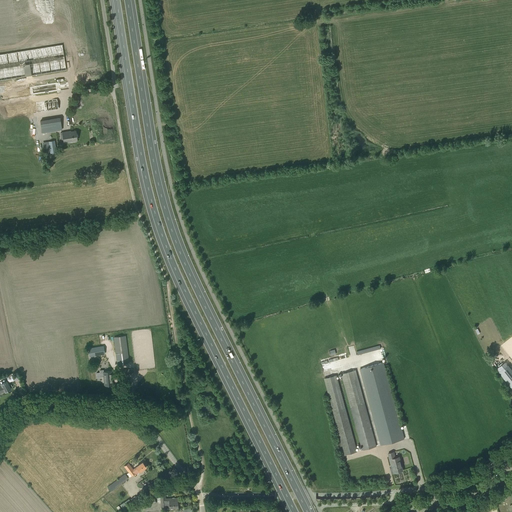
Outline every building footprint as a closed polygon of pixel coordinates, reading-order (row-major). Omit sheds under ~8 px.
[(65,45),(0,53),(0,68),(39,63),(39,66),(42,66),(43,73),(69,70),(65,45)] [(67,81),(31,87),(33,95),(69,90),(67,81)] [(31,87),(6,91),(7,99),(33,95),(31,87)] [(57,99),(4,107),(6,118),(58,109),(57,99)] [(35,118),(5,123),(8,139),(38,134),(35,118)] [(60,118),(40,121),(42,133),(62,130),(60,118)] [(68,132),(62,133),(64,143),(73,141),(72,141),(77,140),(77,137),(77,134),(76,134),(76,131),(68,132)] [(57,136),(49,137),(50,142),(52,142),(53,148),(58,147),(57,136)] [(125,336),(113,337),(117,364),(129,363),(125,336)] [(357,354),(380,348),(379,345),(356,350),(357,354)] [(103,346),(88,348),(89,357),(104,354),(103,346)] [(500,353),(491,360),(511,387),(511,371),(505,362),(506,361),(500,353)] [(383,362),(360,369),(381,445),(404,439),(383,362)] [(355,370),(342,374),(362,450),(376,446),(355,370)] [(103,372),(96,373),(97,377),(103,377),(104,385),(113,384),(111,371),(103,372)] [(336,375),(324,378),(345,455),(357,451),(336,375)] [(0,394),(11,389),(6,381),(0,384),(0,394)] [(393,452),(388,453),(393,473),(402,470),(399,457),(395,458),(393,452)] [(128,463),(124,466),(128,471),(126,473),(129,477),(134,474),(135,475),(146,467),(142,462),(136,467),(133,470),(128,463)] [(125,474),(108,487),(111,491),(114,489),(117,487),(128,479),(125,474)] [(165,495),(160,495),(161,507),(166,507),(166,506),(169,506),(169,509),(174,509),(174,507),(178,507),(177,498),(165,498),(165,495)] [(128,499),(119,505),(122,508),(131,503),(128,499)] [(147,502),(134,508),(136,511),(138,511),(149,507),(147,502)]
